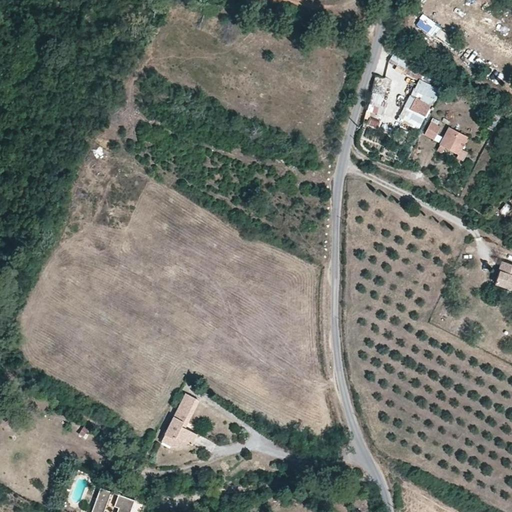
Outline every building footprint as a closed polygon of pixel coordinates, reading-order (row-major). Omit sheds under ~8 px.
[(420,18),(416,25),(431,33),(435,26),(420,18)] [(432,40),(447,49),(454,37),(439,28),(432,40)] [(420,80),(425,72),(409,62),(404,69),(420,80)] [(382,113),(385,95),(371,93),(369,112),(382,113)] [(425,116),(430,105),(416,98),(413,104),(411,108),(425,116)] [(437,134),(441,126),(432,121),(425,134),(435,139),(437,134)] [(458,122),(454,130),(466,136),(470,128),(458,122)] [(461,149),(467,137),(466,136),(454,130),(449,127),(444,137),(441,143),(438,150),(443,152),(446,146),(452,149),(459,153),(457,157),(463,160),(467,152),(461,149)] [(444,137),(437,134),(435,139),(441,143),(444,137)] [(511,263),(503,260),(501,266),(495,283),(511,288),(511,263)] [(181,426),(196,398),(186,393),(164,434),(172,438),(173,435),(188,443),(191,445),(196,434),(197,434),(185,427),(181,426)] [(199,400),(196,398),(181,426),(185,427),(194,409),(199,400)] [(131,434),(135,428),(118,415),(117,415),(113,421),(131,434)] [(172,438),(164,434),(162,441),(172,446),(188,443),(173,435),(172,438)] [(130,511),(135,500),(101,487),(91,511),(130,511)] [(141,511),(145,504),(135,500),(130,511),(141,511)]
